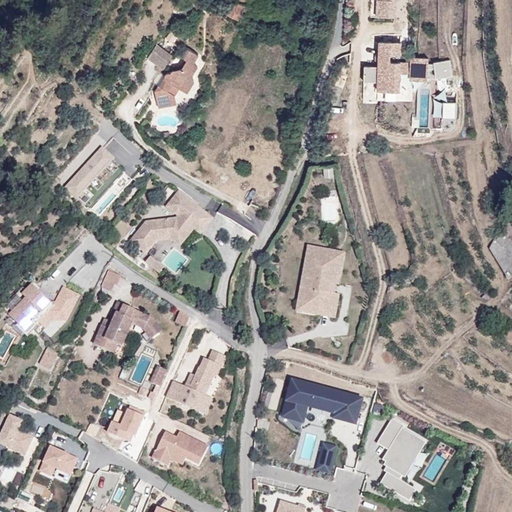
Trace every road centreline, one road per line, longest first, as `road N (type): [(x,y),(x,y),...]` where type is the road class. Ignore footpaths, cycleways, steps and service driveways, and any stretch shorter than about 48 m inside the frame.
road 1 (unknown): [(254,348),(394,380),(410,376),(500,296)]
road 2 (residential): [(340,0),(293,176),(266,240)]
road 3 (residential): [(266,240),(245,205),(182,172),(132,126),(128,108),(150,72)]
road 4 (residential): [(254,348),(241,467),(248,511)]
road 5 (residential): [(254,348),(119,264)]
